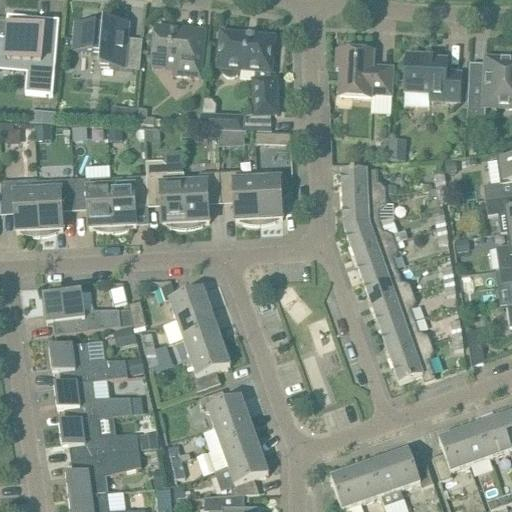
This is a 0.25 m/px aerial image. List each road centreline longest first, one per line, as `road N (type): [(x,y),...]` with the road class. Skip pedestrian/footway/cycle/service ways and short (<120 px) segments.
road 1 (residential): [(320,252),(307,0)]
road 2 (residential): [(44,511),(0,274)]
road 3 (residential): [(226,256),(0,271)]
road 4 (residential): [(297,461),(226,256)]
road 5 (residential): [(511,14),(307,0)]
road 6 (residential): [(391,425),(332,265),(320,252)]
road 7 (residential): [(511,381),(391,425)]
